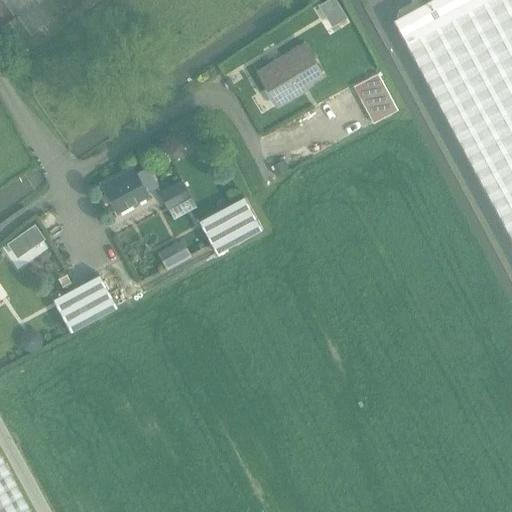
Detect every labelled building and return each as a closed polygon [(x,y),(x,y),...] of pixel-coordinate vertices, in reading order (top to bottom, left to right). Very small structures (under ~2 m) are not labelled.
[(335,0),(325,0),(319,5),(332,26),(346,17),(335,0)] [(511,0),(425,0),(392,18),(511,241),(511,0)] [(300,88),(322,75),(303,44),(257,73),(276,105),(300,90),(300,88)] [(377,74),(353,86),(360,98),(373,122),(397,110),(384,86),(377,74)] [(186,127),(173,135),(180,149),(194,142),(186,127)] [(282,161),(269,168),(274,178),(288,171),(282,161)] [(145,192),(156,186),(146,168),(135,175),(132,169),(102,186),(115,211),(146,194),(145,192)] [(182,180),(158,193),(173,219),(196,206),(182,180)] [(215,252),(262,228),(244,195),(198,220),(215,252)] [(6,243),(16,258),(45,238),(35,224),(6,243)] [(99,274),(53,300),(69,331),(116,306),(99,274)] [(66,274),(58,279),(62,287),(71,283),(66,274)] [(0,511),(30,511),(0,456),(0,511)]
